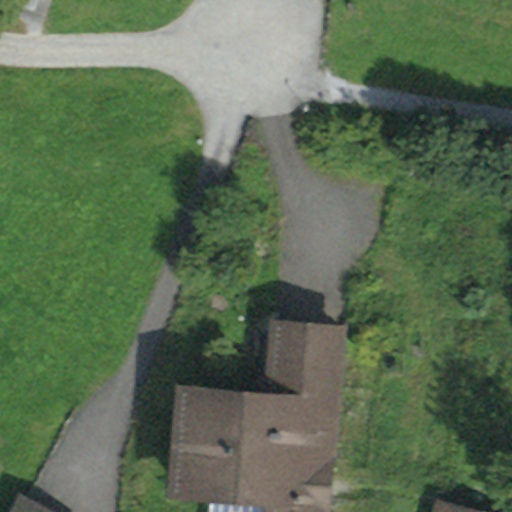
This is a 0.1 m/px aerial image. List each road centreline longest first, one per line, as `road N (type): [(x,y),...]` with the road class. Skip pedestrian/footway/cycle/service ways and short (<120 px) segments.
road 1 (residential): [(104,511),(138,355),(245,80)]
road 2 (track): [(511,122),(245,80)]
road 3 (residential): [(0,45),(138,52),(245,80)]
